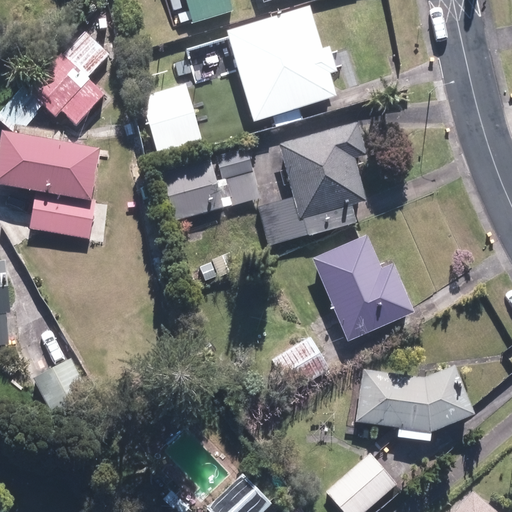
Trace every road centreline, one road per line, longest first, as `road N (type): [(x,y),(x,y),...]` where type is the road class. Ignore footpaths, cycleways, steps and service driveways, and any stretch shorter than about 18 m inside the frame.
road 1 (tertiary): [(511,199),(486,135),(453,0)]
road 2 (unknown): [(511,397),(371,511)]
